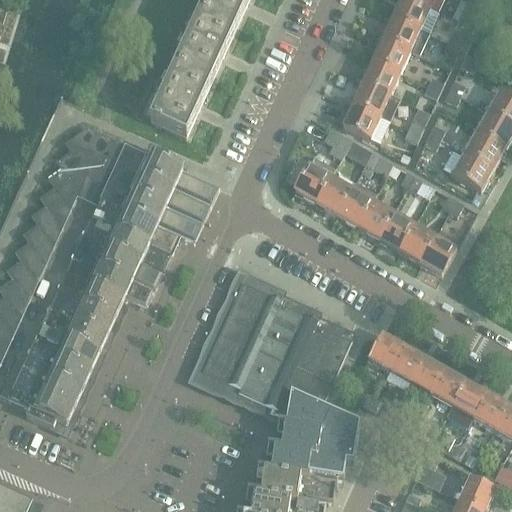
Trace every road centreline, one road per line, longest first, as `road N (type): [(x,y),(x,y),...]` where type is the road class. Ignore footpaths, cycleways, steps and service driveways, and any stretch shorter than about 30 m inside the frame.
road 1 (residential): [(0,457),(86,492),(105,485),(130,456),(241,211)]
road 2 (residential): [(511,367),(241,211)]
road 3 (residential): [(241,211),(335,0)]
